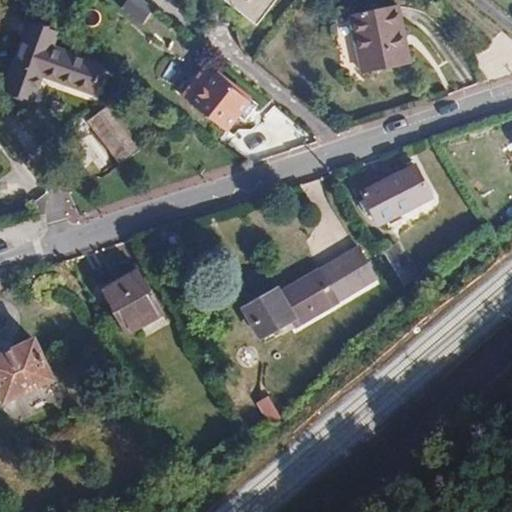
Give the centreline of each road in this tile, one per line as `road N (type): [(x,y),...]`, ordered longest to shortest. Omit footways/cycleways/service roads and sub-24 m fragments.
road 1 (residential): [(297,167),(0,263)]
road 2 (unknown): [(142,0),(332,155)]
road 3 (residential): [(511,338),(348,511)]
road 4 (unclassified): [(511,97),(297,167)]
